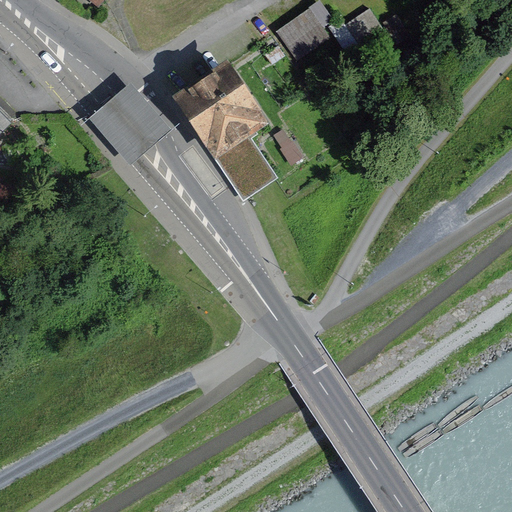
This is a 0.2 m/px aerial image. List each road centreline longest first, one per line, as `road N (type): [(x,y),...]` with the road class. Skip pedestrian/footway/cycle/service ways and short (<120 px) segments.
road 1 (track): [(511,206),(368,298),(287,335),(215,396),(44,511)]
road 2 (track): [(105,511),(294,402),(511,239)]
road 3 (secondary): [(2,0),(148,148),(298,352)]
road 4 (track): [(202,511),(511,306)]
road 5 (track): [(511,58),(398,189),(326,316)]
road 6 (track): [(240,372),(193,379),(0,481)]
road 7 (track): [(368,298),(511,160)]
road 8 (secondary): [(408,511),(298,352)]
